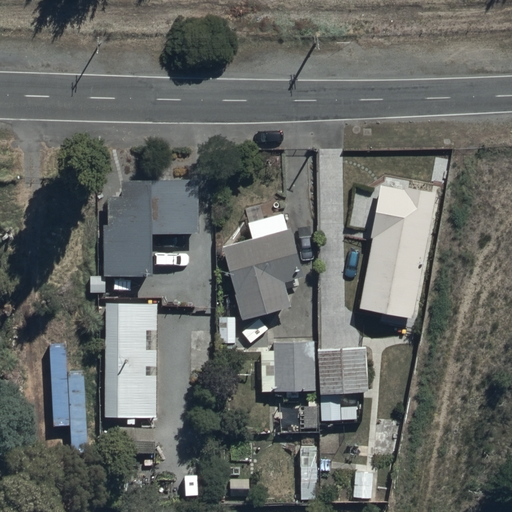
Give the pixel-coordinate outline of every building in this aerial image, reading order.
[(198,235),(197,181),(99,182),(101,277),(88,277),(88,296),(100,295),(100,299),(111,299),(110,289),(105,289),(105,280),(154,279),(153,236),(198,235)] [(436,195),(379,187),(358,311),(414,321),(436,195)] [(251,239),(222,248),(241,323),(292,308),(285,285),(304,279),(290,229),(287,230),(283,214),(247,225),(251,239)] [(158,306),(105,305),(104,419),(126,419),(126,425),(134,425),(134,419),(152,419),(152,422),(156,422),(158,306)] [(235,318),(218,318),(218,350),(235,350),(235,318)] [(275,339),(275,392),(315,392),(314,339),(275,339)] [(339,409),(339,396),(367,395),(365,348),(319,350),(321,422),(356,422),(356,408),(339,409)] [(317,408),(278,407),(278,431),(316,432),(317,408)] [(393,420),(378,419),(377,455),(392,455),(393,420)] [(155,428),(106,429),(106,456),(156,455),(155,428)] [(373,473),(354,472),(353,500),(372,500),(373,473)] [(142,481),(99,482),(98,508),(142,507),(142,481)]
